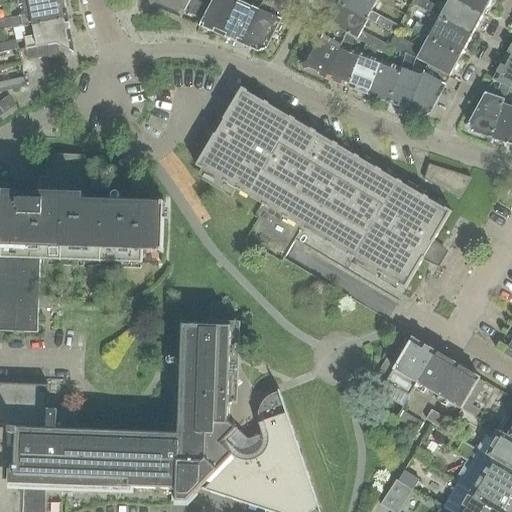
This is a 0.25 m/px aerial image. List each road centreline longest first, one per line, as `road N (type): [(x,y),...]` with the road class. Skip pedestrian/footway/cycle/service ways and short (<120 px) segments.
road 1 (residential): [(271,80),(433,146)]
road 2 (residential): [(433,146),(511,1)]
road 3 (residential): [(122,51),(108,96),(0,141)]
road 4 (residential): [(122,51),(197,53),(271,80)]
